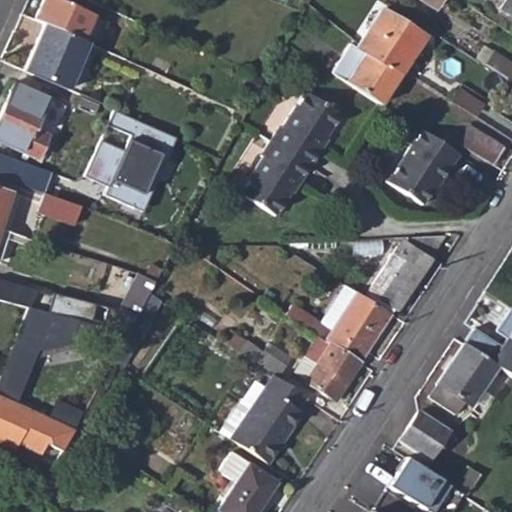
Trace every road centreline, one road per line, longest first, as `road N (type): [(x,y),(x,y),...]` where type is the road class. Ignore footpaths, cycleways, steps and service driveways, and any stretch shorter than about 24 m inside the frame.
road 1 (residential): [(511,206),(313,511)]
road 2 (unknown): [(491,238),(370,202),(322,164)]
